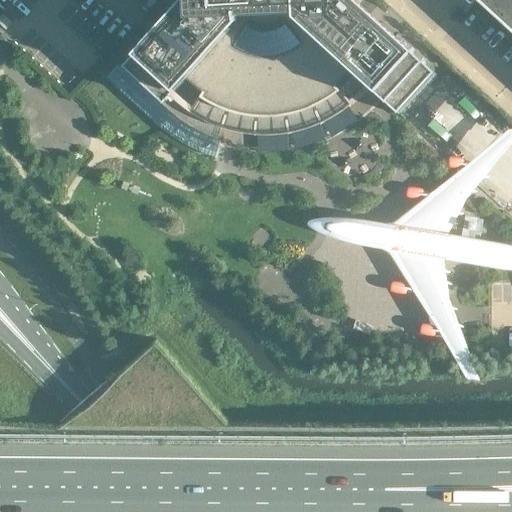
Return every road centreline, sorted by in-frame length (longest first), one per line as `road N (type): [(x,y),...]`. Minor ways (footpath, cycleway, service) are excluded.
road 1 (motorway): [(384,489),(0,487)]
road 2 (secondary): [(176,511),(0,315)]
road 3 (motorway): [(511,507),(384,489)]
road 4 (motorway): [(511,480),(384,489)]
